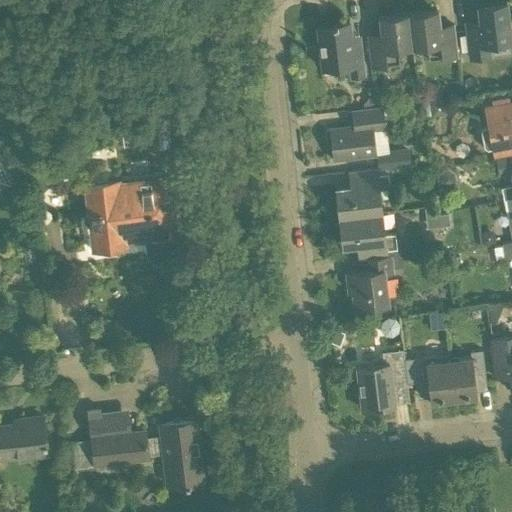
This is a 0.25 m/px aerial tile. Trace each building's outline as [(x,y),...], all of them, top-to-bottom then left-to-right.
[(470,58),(489,55),(488,42),(510,39),(505,1),(477,4),(479,20),(465,22),(470,58)] [(428,59),(457,55),(454,28),(439,30),(437,9),(408,12),(411,44),(426,43),(428,59)] [(397,46),(411,44),(408,12),(379,16),(381,33),(366,34),(370,65),(399,62),(397,46)] [(351,43),(349,19),(332,21),(332,23),(316,25),(321,67),(350,63),(351,75),(363,74),(359,42),(351,43)] [(495,155),(511,152),(511,100),(483,106),(487,124),(482,125),(480,129),(483,146),(487,149),(491,148),(493,156),(495,155)] [(374,155),(375,166),(387,165),(411,162),(409,147),(375,150),(373,129),(385,127),(382,105),(350,108),(352,124),(325,127),(327,145),(330,144),(332,159),(374,155)] [(7,164),(0,151),(0,181),(20,188),(15,179),(26,173),(18,158),(7,164)] [(503,198),(511,196),(511,152),(495,155),(498,173),(509,171),(511,184),(501,186),(503,198)] [(389,187),(387,165),(375,166),(375,167),(359,169),(361,183),(335,186),(338,216),(380,211),(378,188),(389,187)] [(125,240),(144,238),(147,256),(155,262),(169,261),(176,252),(167,176),(118,182),(118,178),(84,182),(88,212),(84,213),(80,217),(82,228),(86,231),(90,230),(90,233),(104,231),(106,247),(125,245),(125,240)] [(390,254),(401,253),(401,252),(398,252),(395,231),(383,233),(380,211),(338,216),(342,245),(368,242),(370,256),(385,254),(390,254)] [(439,225),(450,223),(449,212),(438,214),(439,225)] [(511,239),(501,242),(502,244),(494,246),(496,259),(511,256),(511,239)] [(385,254),(370,256),(365,257),(366,269),(345,271),(348,292),(352,292),(353,305),(385,302),(382,273),(392,272),(391,267),(402,266),(401,253),(390,254),(385,254)] [(511,335),(490,338),(493,361),(507,359),(511,390),(511,335)] [(393,404),(391,384),(407,382),(404,361),(404,357),(403,348),(381,351),(383,362),(356,366),(361,408),(393,404)] [(448,357),(453,398),(476,395),(475,390),(487,388),(482,348),(470,350),(471,355),(449,357),(448,357)] [(427,379),(429,400),(453,398),(448,357),(449,357),(449,352),(404,357),(404,361),(407,382),(427,379)] [(0,457),(47,452),(43,415),(21,417),(21,421),(0,423),(0,457)] [(202,478),(195,416),(159,421),(161,437),(145,439),(144,430),(91,436),(94,463),(148,457),(147,454),(163,452),(165,468),(171,467),(172,482),(202,478)] [(72,443),(74,466),(94,463),(91,437),(71,440),(72,443)]
